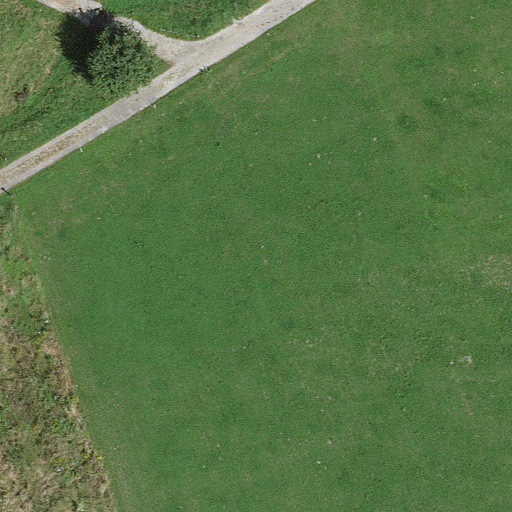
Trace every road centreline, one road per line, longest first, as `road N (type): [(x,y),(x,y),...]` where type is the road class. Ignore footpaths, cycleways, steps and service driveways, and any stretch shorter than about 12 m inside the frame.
road 1 (track): [(0,185),(215,58)]
road 2 (track): [(215,58),(58,0)]
